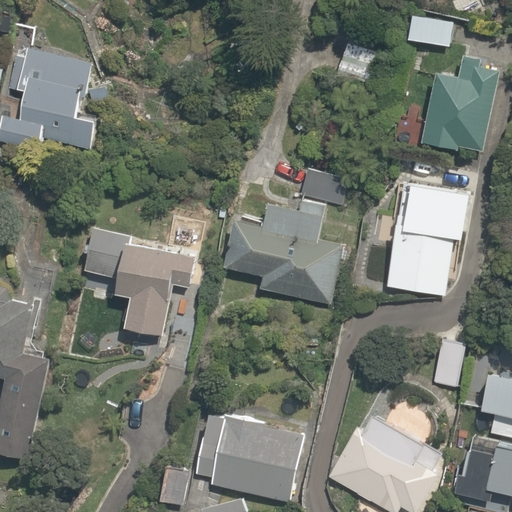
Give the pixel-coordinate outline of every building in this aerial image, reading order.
[(451,16),(413,12),(410,39),(448,44),(451,16)] [(36,44),(40,21),(15,17),(5,87),(21,89),(17,114),(1,112),(0,120),(0,157),(88,171),(97,110),(78,107),(81,90),(89,91),(95,52),(36,44)] [(494,81),(433,71),(422,141),(483,150),(494,81)] [(337,169),(308,165),(303,197),(332,201),(337,169)] [(454,233),(463,234),(471,185),(402,175),(385,284),(445,293),(454,233)] [(22,188),(0,185),(0,224),(18,227),(22,188)] [(240,191),(227,262),(261,268),(258,286),(336,300),(352,211),(240,191)] [(126,327),(160,333),(168,281),(194,285),(202,237),(90,219),(81,269),(119,275),(117,290),(131,292),(126,327)] [(0,373),(3,374),(0,388),(0,451),(30,457),(49,351),(25,347),(34,298),(0,291),(0,373)] [(511,366),(467,358),(459,401),(511,410),(511,366)] [(212,401),(197,469),(211,472),(209,483),(291,500),(308,421),(212,401)] [(325,473),(389,511),(394,511),(400,502),(416,511),(447,461),(363,409),(325,473)] [(511,419),(495,416),(480,483),(511,489),(511,419)] [(193,466),(162,457),(152,493),(183,502),(193,466)] [(250,511),(244,495),(204,511),(205,511),(250,511)]
